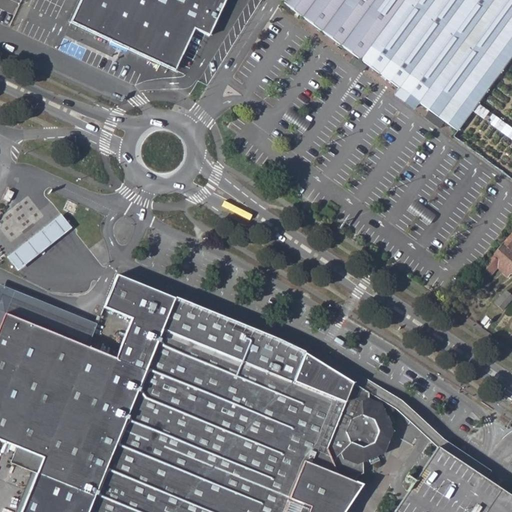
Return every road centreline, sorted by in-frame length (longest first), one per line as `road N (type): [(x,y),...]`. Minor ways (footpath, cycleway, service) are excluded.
road 1 (secondary): [(182,181),(511,393)]
road 2 (secondary): [(511,377),(195,164)]
road 3 (residential): [(0,277),(61,303),(84,302),(95,297),(144,216)]
road 4 (residential): [(7,174),(26,170),(113,211),(136,176)]
road 5 (secondary): [(135,128),(0,72)]
road 6 (secondary): [(0,87),(127,144)]
road 7 (residential): [(6,132),(79,132),(126,157)]
